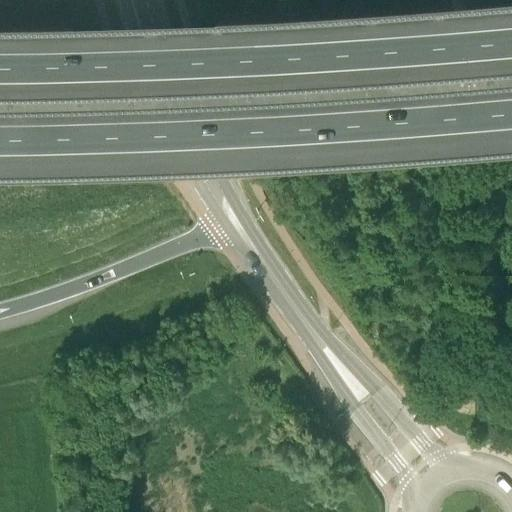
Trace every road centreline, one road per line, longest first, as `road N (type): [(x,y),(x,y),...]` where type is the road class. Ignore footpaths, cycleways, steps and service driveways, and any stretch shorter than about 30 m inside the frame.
road 1 (motorway): [(0,138),(511,113)]
road 2 (motorway): [(511,35),(0,58)]
road 3 (unclassified): [(409,426),(446,393),(490,304),(492,174),(460,0)]
road 4 (motorway): [(0,310),(97,279),(233,217)]
road 5 (secondary): [(233,217),(190,142),(145,0)]
road 6 (secondary): [(305,320),(312,347),(383,445)]
road 7 (secondary): [(409,426),(305,320)]
road 8 (secondary): [(305,320),(233,217)]
